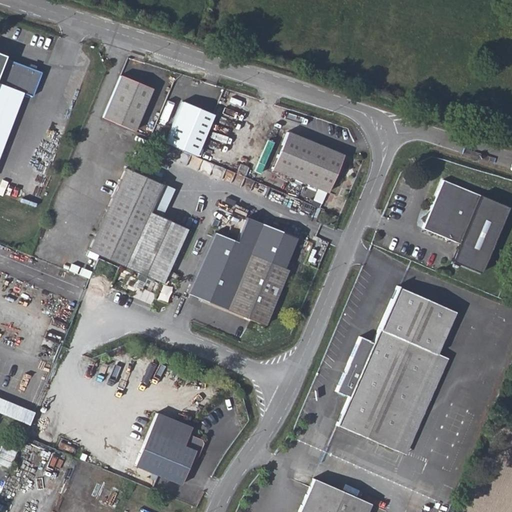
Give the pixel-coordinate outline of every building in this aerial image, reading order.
[(0,84),(32,96),(41,72),(4,58),(5,55),(0,53),(0,84)] [(120,75),(102,118),(134,131),(151,88),(120,75)] [(213,114),(182,101),(164,143),(170,146),(195,157),(213,114)] [(342,155),(286,131),(271,169),(327,192),(342,155)] [(166,155),(170,146),(164,143),(160,152),(166,155)] [(89,251),(126,267),(162,283),(187,228),(150,212),(162,184),(126,168),(89,251)] [(432,214),(424,222),(421,228),(458,243),(451,261),(480,273),(507,207),(441,179),(428,211),(432,214)] [(420,219),(424,222),(432,214),(428,211),(420,219)] [(249,253),(283,267),(296,237),(246,217),(236,241),(214,232),(186,293),(226,309),(249,253)] [(264,325),(287,269),(283,267),(249,253),(226,309),(264,325)] [(393,449),(435,353),(453,311),(396,286),(371,342),(368,341),(368,340),(359,336),(347,364),(343,372),(335,391),(344,395),(344,394),(348,396),(336,425),(393,450),(393,449)] [(435,353),(393,449),(405,454),(447,358),(435,353)] [(0,412),(28,425),(33,413),(0,398),(0,412)] [(447,403),(427,463),(445,469),(466,409),(447,403)] [(155,412),(148,431),(183,446),(188,434),(191,427),(155,412)] [(307,452),(319,457),(334,419),(322,415),(307,452)] [(183,446),(148,431),(133,465),(180,485),(190,462),(192,463),(195,461),(203,443),(201,439),(188,434),(183,446)] [(0,463),(8,467),(20,442),(5,435),(0,446),(0,463)] [(365,511),(369,503),(312,478),(297,511),(365,511)] [(115,509),(122,492),(113,487),(111,492),(107,490),(101,503),(115,509)]
